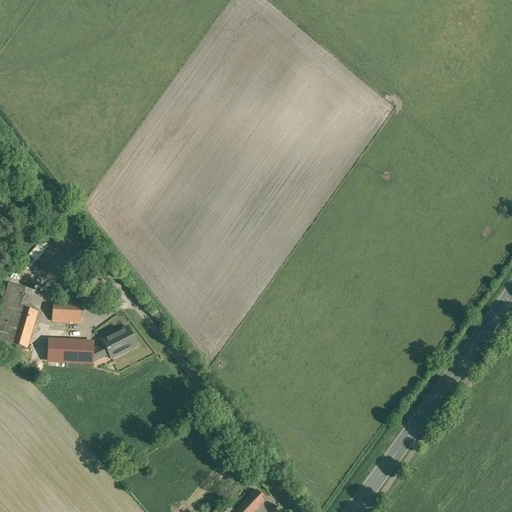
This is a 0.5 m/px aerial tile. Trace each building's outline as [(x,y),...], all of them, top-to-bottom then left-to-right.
[(11,282),(0,325),(0,344),(35,355),(51,296),(11,282)] [(56,302),(52,322),(83,323),(84,305),(56,302)] [(104,345),(92,351),(92,363),(109,354),(111,359),(137,346),(128,327),(102,341),(104,345)] [(93,342),(49,340),(48,362),(92,364),(92,363),(92,351),(93,342)] [(257,511),(270,500),(260,488),(238,511),(232,503),(224,511),(257,511)]
